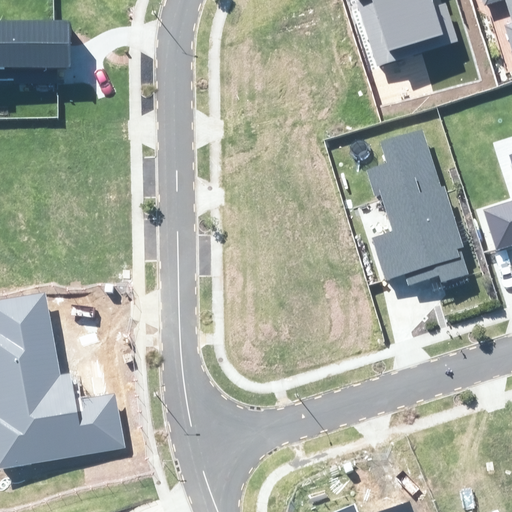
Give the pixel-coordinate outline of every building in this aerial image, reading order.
[(377,67),(458,41),(446,2),(435,6),(433,0),(355,0),(377,67)] [(511,48),(511,0),(482,0),(484,5),(503,0),(504,0),(511,22),(511,23),(505,25),(511,48)] [(0,67),(71,66),(70,20),(54,20),(0,20),(0,67)] [(440,286),(469,276),(460,247),(463,246),(444,186),(441,187),(423,130),(383,142),(390,165),(368,171),(376,195),(382,193),(394,232),(373,239),(386,282),(402,277),(405,289),(438,279),(440,286)] [(511,153),(510,154),(511,159),(511,201),(484,210),(497,251),(511,246),(511,153)] [(0,468),(125,447),(116,393),(73,400),(69,374),(59,376),(53,339),(51,327),(45,292),(0,299),(0,468)] [(413,511),(409,501),(378,511),(371,511),(372,511),(371,511),(359,511),(356,503),(331,511),(413,511)]
